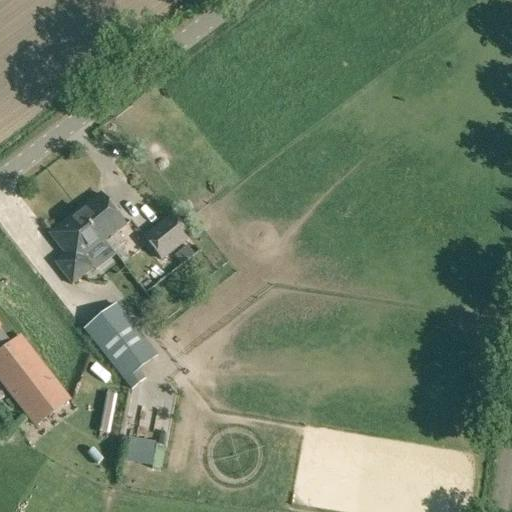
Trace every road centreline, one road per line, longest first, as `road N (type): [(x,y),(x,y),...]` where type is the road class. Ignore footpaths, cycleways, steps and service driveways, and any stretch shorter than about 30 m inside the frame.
road 1 (tertiary): [(0,181),(240,0)]
road 2 (unknown): [(0,207),(80,319)]
